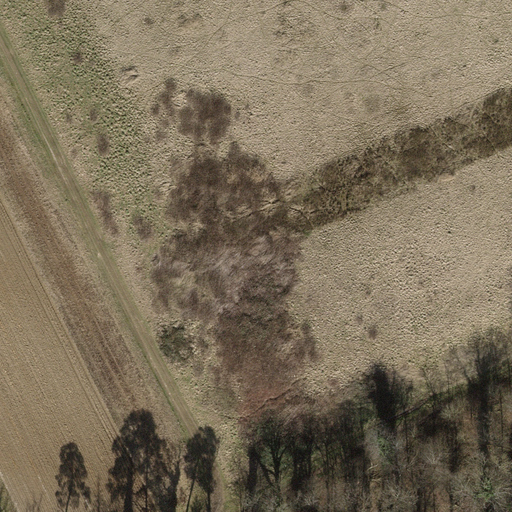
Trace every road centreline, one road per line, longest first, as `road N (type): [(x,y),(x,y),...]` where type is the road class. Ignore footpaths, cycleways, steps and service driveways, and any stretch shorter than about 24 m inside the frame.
road 1 (track): [(0,33),(212,464),(217,482),(209,511)]
road 2 (track): [(215,504),(511,363)]
